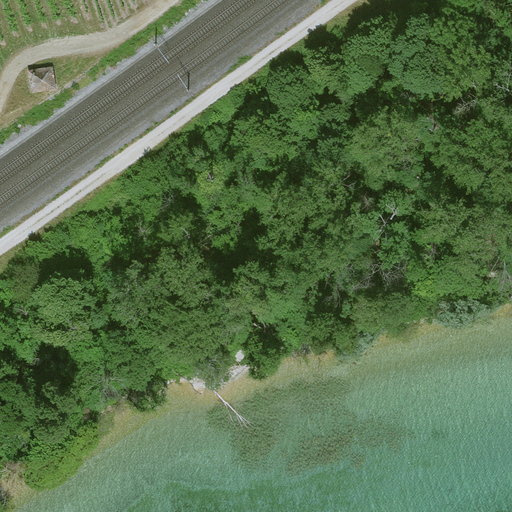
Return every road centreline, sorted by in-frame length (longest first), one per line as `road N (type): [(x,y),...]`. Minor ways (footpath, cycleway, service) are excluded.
road 1 (track): [(332,0),(0,243)]
road 2 (track): [(0,99),(17,66),(33,56),(115,37),(166,0)]
